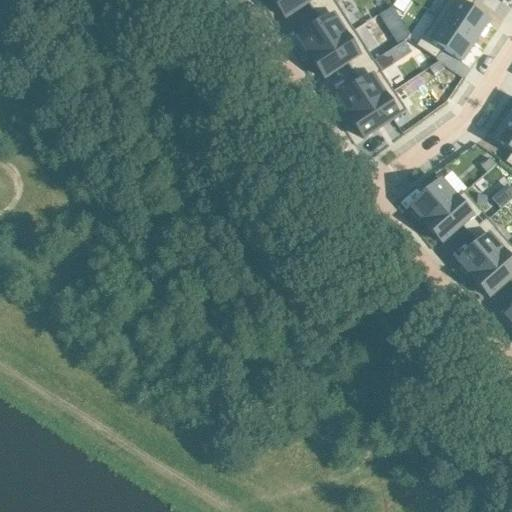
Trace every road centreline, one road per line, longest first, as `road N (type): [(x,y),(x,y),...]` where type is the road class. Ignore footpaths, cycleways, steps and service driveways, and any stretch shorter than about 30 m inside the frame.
road 1 (residential): [(511,363),(365,187)]
road 2 (residential): [(365,187),(240,0)]
road 3 (residential): [(511,52),(466,119),(365,187)]
